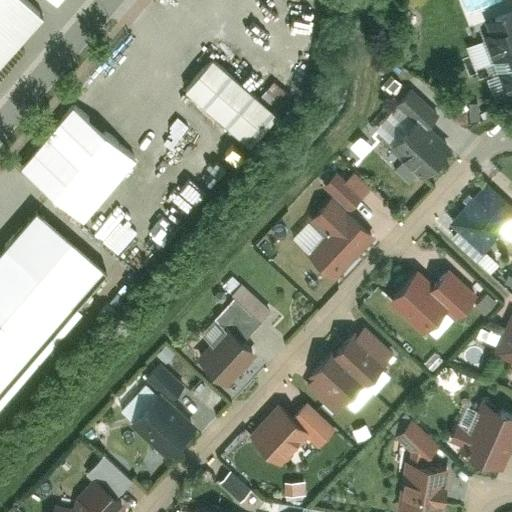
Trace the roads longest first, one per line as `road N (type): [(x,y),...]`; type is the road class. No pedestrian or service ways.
road 1 (residential): [(511,142),(478,153),(143,511)]
road 2 (unclassified): [(106,0),(0,123)]
